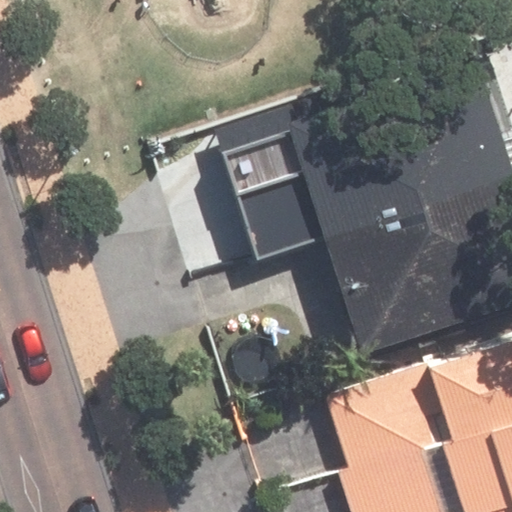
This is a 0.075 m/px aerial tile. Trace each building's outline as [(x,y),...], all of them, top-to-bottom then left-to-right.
[(315,229),(504,170),(468,55),(278,116),(315,229)] [(511,194),(504,170),(315,229),(352,345),(511,293),(511,194)] [(344,463),(511,410),(511,330),(321,390),(344,463)] [(359,511),(440,511),(511,490),(511,410),(344,463),(359,511)] [(511,511),(511,490),(440,511),(511,511)]
